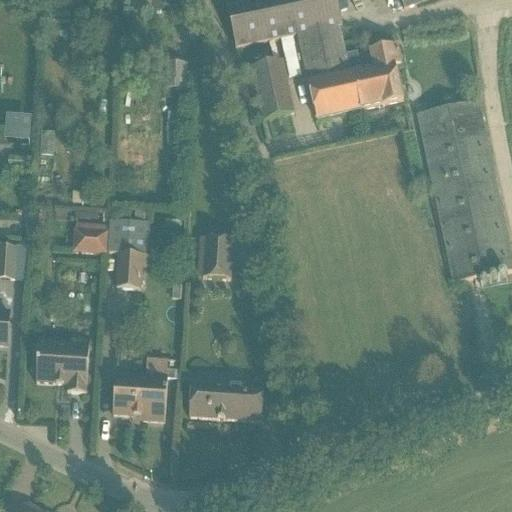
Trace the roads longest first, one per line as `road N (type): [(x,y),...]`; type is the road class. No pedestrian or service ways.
road 1 (unclassified): [(201,0),(249,159),(306,471)]
road 2 (residential): [(306,471),(511,395)]
road 3 (residential): [(0,427),(176,511)]
road 4 (unknown): [(479,4),(511,159)]
